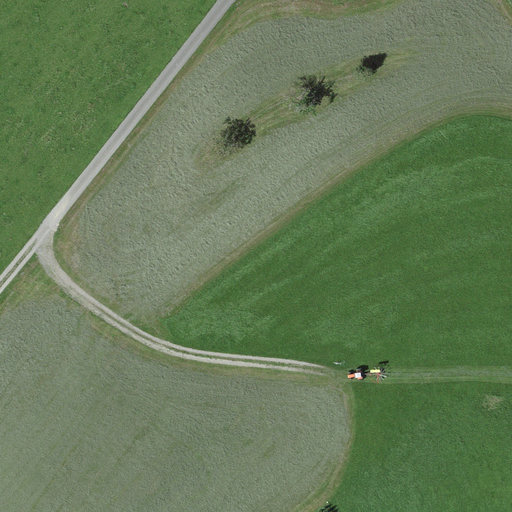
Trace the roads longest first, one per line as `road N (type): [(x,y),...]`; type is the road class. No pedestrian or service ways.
road 1 (track): [(228,0),(0,289)]
road 2 (track): [(32,246),(65,283),(173,351),(301,367),(358,383)]
